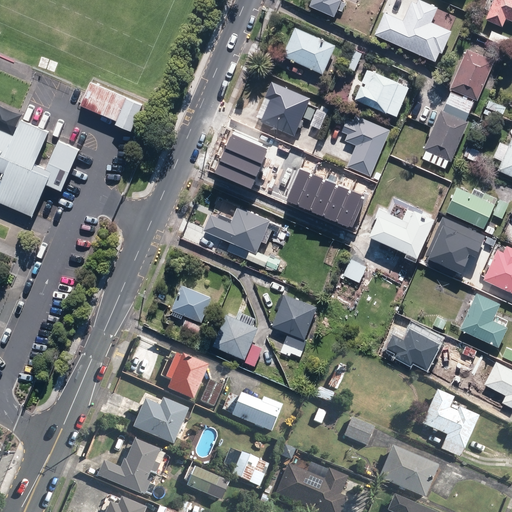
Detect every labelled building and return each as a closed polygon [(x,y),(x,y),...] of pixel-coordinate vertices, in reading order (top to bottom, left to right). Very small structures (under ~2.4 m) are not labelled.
[(314,0),(312,5),(337,16),(343,0),(314,0)] [(406,19),(386,11),(377,34),(439,60),(442,53),(445,54),(455,30),(434,21),(440,6),(425,0),(419,0),(418,3),(413,1),(406,19)] [(511,0),(496,0),(488,19),(505,27),(509,18),(511,19),(511,0)] [(339,45),(297,26),(285,55),(326,73),(339,45)] [(480,99),(495,61),(468,50),(453,88),(480,99)] [(357,99),(399,116),(412,86),(369,69),(357,99)] [(130,97),(92,81),(88,91),(83,104),(120,120),(130,97)] [(264,120),(297,135),(305,117),(312,120),(317,110),(310,107),(313,98),(274,81),(267,96),(274,99),(265,117),(264,120)] [(444,110),(426,149),(453,161),(471,122),(467,121),(475,103),(452,92),(444,110)] [(143,104),(131,100),(122,123),(134,128),(143,104)] [(491,100),(487,108),(506,118),(510,110),(491,100)] [(322,128),(331,108),(321,104),(312,124),(322,128)] [(372,175),(392,129),(359,115),(355,122),(349,119),(343,131),(350,134),(347,141),(359,146),(350,166),(372,175)] [(0,169),(8,173),(0,190),(0,199),(36,215),(51,183),(64,189),(82,149),(63,140),(49,173),(36,167),(52,131),(25,119),(18,135),(0,126),(0,169)] [(511,140),(503,137),(494,158),(503,162),(500,170),(511,175),(511,140)] [(236,158),(229,176),(274,194),(280,178),(285,180),(291,167),(294,158),(261,145),(253,165),(236,158)] [(312,175),(308,184),(334,194),(330,204),(351,212),(365,178),(318,160),(312,175)] [(308,184),(312,175),(291,167),(285,180),(282,190),(303,198),(308,184)] [(487,227),(500,197),(475,186),(472,193),(459,187),(449,210),(487,227)] [(501,199),(495,213),(505,218),(511,203),(501,199)] [(226,219),(218,235),(258,253),(273,219),(241,205),(233,222),(226,219)] [(382,209),(372,235),(409,250),(407,255),(419,261),(438,217),(410,205),(405,218),(382,209)] [(506,248),(501,246),(486,278),(511,290),(511,245),(508,244),(506,248)] [(253,261),(257,253),(238,245),(234,252),(253,261)] [(447,247),(437,267),(466,281),(476,262),(447,247)] [(282,260),(270,255),(266,264),(278,270),(282,260)] [(352,258),(344,274),(361,283),(370,266),(352,258)] [(205,321),(215,296),(184,283),(173,309),(205,321)] [(502,302),(479,292),(463,328),(502,346),(511,326),(495,319),(502,302)] [(320,305),(286,293),(274,326),(290,332),(282,351),(301,358),(320,305)] [(261,325),(229,312),(215,345),(247,358),(261,325)] [(449,318),(438,314),(434,324),(446,328),(449,318)] [(203,325),(188,318),(183,331),(198,338),(203,325)] [(264,347),(256,343),(248,362),(256,366),(264,347)] [(511,348),(507,346),(503,356),(511,359),(511,348)] [(511,367),(485,354),(481,361),(470,356),(462,370),(473,376),(463,395),(487,408),(499,386),(506,390),(511,378),(511,367)] [(195,402),(211,367),(185,355),(169,391),(195,402)] [(339,390),(349,365),(339,361),(329,386),(339,390)] [(226,387),(212,380),(202,401),(217,408),(226,387)] [(319,387),(315,397),(334,404),(338,394),(319,387)] [(457,398),(438,390),(423,424),(448,435),(441,449),(463,459),(481,417),(462,408),(460,413),(452,409),(457,398)] [(242,398),(232,394),(225,410),(235,414),(234,417),(274,434),(286,407),(266,398),(264,403),(243,394),(242,398)] [(177,446),(191,412),(166,401),(163,409),(146,402),(135,429),(177,446)] [(323,424),(328,412),(319,409),(315,421),(323,424)] [(352,417),(345,436),(370,445),(377,427),(352,417)] [(400,417),(396,424),(411,432),(415,425),(400,417)] [(157,464),(163,450),(136,439),(128,459),(126,458),(122,469),(103,461),(97,476),(148,496),(153,482),(149,481),(153,472),(158,474),(161,466),(157,464)] [(394,445),(380,477),(426,497),(440,466),(394,445)] [(270,464),(236,449),(226,472),(261,487),(270,464)] [(309,471),(287,462),(274,494),(316,511),(343,511),(349,498),(343,495),(351,477),(330,468),(329,470),(312,463),(309,471)] [(196,467),(188,486),(223,500),(231,481),(196,467)] [(436,511),(396,494),(389,511),(390,511),(436,511)] [(148,511),(150,509),(123,497),(119,505),(112,502),(107,511),(148,511)] [(179,511),(191,511),(195,504),(184,499),(179,511)]
